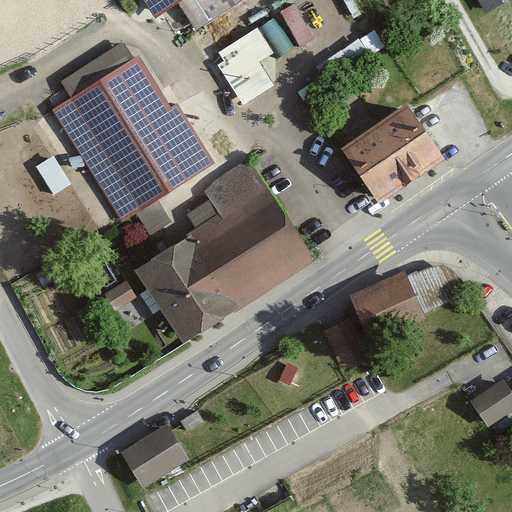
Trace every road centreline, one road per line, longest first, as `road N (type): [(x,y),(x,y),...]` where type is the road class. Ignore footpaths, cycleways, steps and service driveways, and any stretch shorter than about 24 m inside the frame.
road 1 (tertiary): [(472,181),(77,446)]
road 2 (unclassified): [(77,446),(0,308)]
